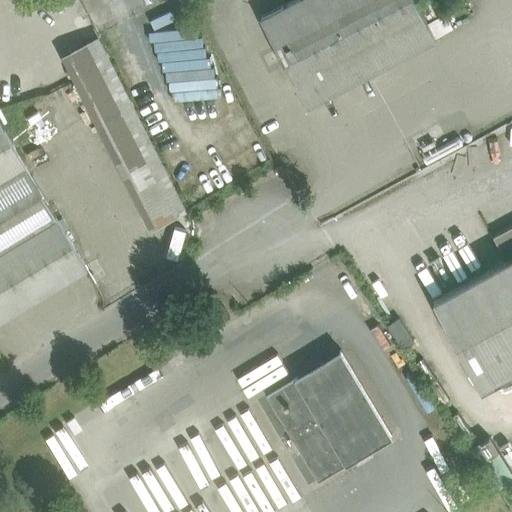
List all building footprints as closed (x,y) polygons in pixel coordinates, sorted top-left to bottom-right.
[(416,0),(294,0),(261,17),(308,106),(437,39),(416,0)] [(189,210),(100,35),(62,54),(151,229),(189,210)] [(210,38),(160,41),(161,46),(179,45),(180,51),(194,50),(195,67),(170,68),(171,97),(213,95),(210,38)] [(0,123),(0,316),(85,265),(0,123)] [(511,225),(493,235),(506,259),(511,256),(511,225)] [(511,256),(506,259),(434,299),(483,388),(511,372),(511,256)] [(399,317),(388,324),(403,347),(414,340),(399,317)] [(319,480),(393,435),(342,350),(267,394),(319,480)] [(265,460),(232,478),(250,511),(264,511),(287,500),(265,460)]
